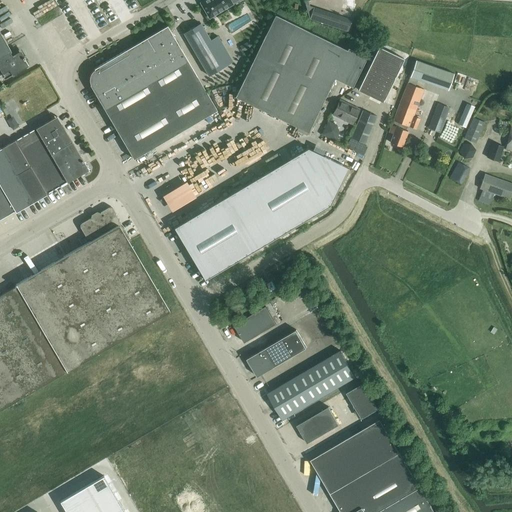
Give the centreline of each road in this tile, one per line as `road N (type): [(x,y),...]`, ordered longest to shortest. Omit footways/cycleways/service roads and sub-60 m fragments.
road 1 (unclassified): [(478,230),(363,174),(339,217),(193,304)]
road 2 (unclassified): [(118,176),(54,67),(168,0)]
road 3 (unclassified): [(315,511),(193,304)]
road 4 (unknown): [(118,176),(219,146),(307,147)]
road 5 (unclassified): [(193,304),(118,176)]
road 6 (unclassified): [(0,248),(118,176)]
